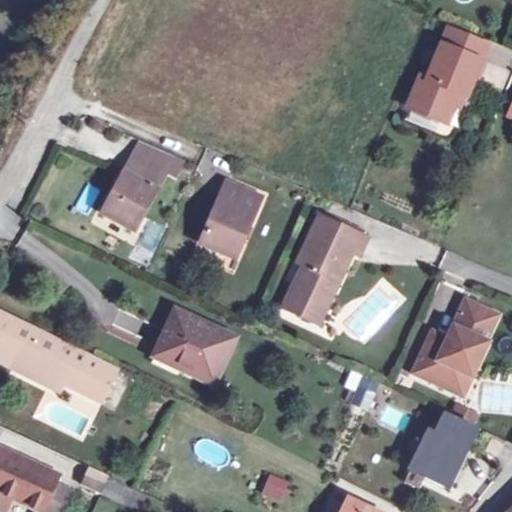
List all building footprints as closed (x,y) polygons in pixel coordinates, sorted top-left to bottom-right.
[(490,52),(451,36),(443,54),(482,70),(490,52)] [(493,53),(490,52),(482,70),(486,72),(493,53)] [(471,105),(486,72),(482,70),(443,54),(428,88),(420,84),(408,114),(450,131),(463,103),(471,105)] [(107,219),(138,235),(168,179),(137,162),(107,219)] [(202,249),(236,265),(264,204),(230,188),(202,249)] [(369,245),(322,223),(301,269),(306,272),(286,314),(311,326),(319,309),(329,314),(337,295),(330,292),(334,285),(341,288),(354,258),(361,261),(369,245)] [(341,288),(334,285),(330,292),(337,295),(341,288)] [(500,322),(468,307),(450,346),(445,357),(430,351),(416,380),(456,398),(465,378),(474,383),(490,349),(488,348),(500,322)] [(319,309),(311,326),(321,330),(329,314),(319,309)] [(0,357),(58,387),(95,405),(111,372),(0,316),(0,357)] [(239,347),(174,319),(157,358),(185,371),(181,382),(216,397),(239,347)] [(450,346),(435,339),(430,351),(445,357),(450,346)] [(0,368),(54,395),(58,387),(0,357),(0,368)] [(372,410),(378,382),(359,378),(353,406),(372,410)] [(465,378),(456,398),(465,402),(474,383),(465,378)] [(447,420),(438,440),(419,479),(453,494),(467,466),(460,463),(474,432),(447,420)] [(411,476),(419,479),(438,440),(429,436),(411,476)] [(59,475),(0,447),(0,496),(32,511),(63,511),(71,496),(54,488),(59,475)] [(93,467),(84,486),(103,494),(111,476),(98,470),(93,467)] [(267,475),(261,497),(283,503),(289,481),(267,475)]
